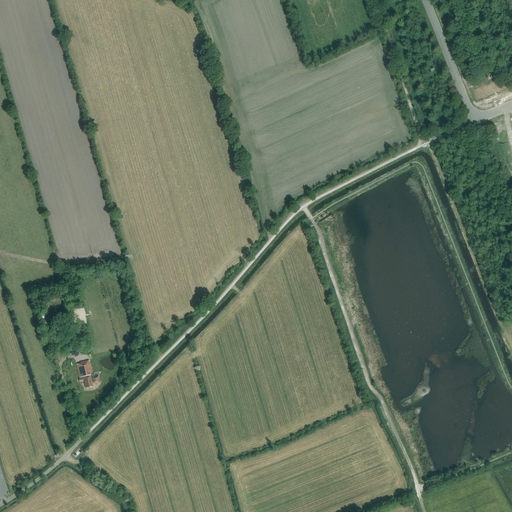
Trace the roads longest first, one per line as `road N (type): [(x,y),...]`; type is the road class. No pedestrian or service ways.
road 1 (track): [(311,217),(368,383),(417,488)]
road 2 (track): [(378,0),(426,143)]
road 3 (unclassified): [(477,114),(426,0)]
